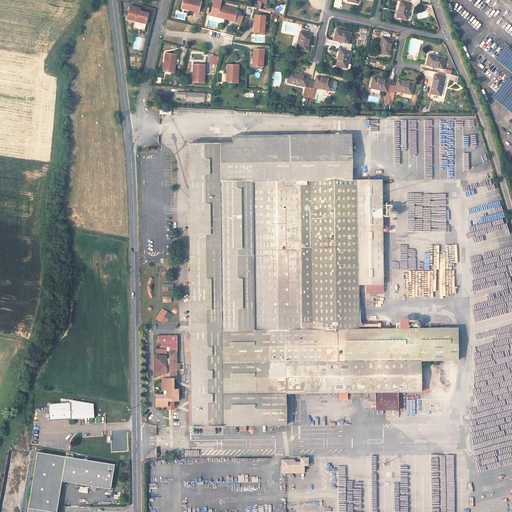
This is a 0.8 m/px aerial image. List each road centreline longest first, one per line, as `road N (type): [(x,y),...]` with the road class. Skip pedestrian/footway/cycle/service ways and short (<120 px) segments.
road 1 (tertiary): [(137,511),(128,133)]
road 2 (unknown): [(160,128),(179,178),(186,437)]
road 3 (residential): [(447,40),(480,110),(511,213)]
road 4 (unclassified): [(128,133),(138,129),(165,0)]
road 5 (tertiary): [(128,133),(112,0)]
road 6 (residential): [(447,40),(325,12)]
